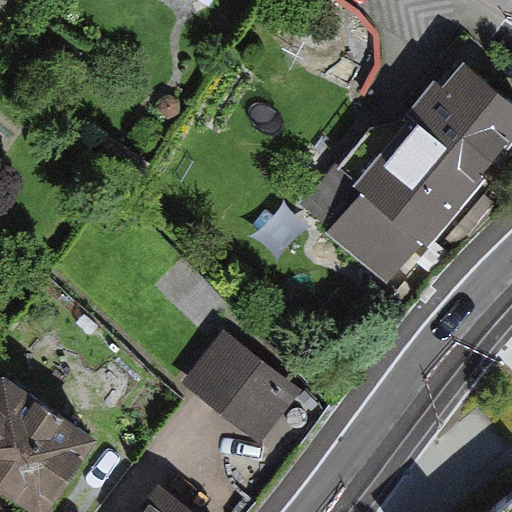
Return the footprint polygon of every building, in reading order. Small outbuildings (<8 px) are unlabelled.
[(511,142),(511,100),(464,66),(445,91),(433,82),(329,224),(389,267),(421,223),(442,238),(511,142)] [(303,385),(221,326),(184,378),(266,436),(303,385)] [(50,511),(105,433),(4,363),(0,368),(0,485),(39,511),(50,511)] [(203,511),(154,479),(131,511),(203,511)] [(511,511),(511,492),(488,511),(511,511)]
